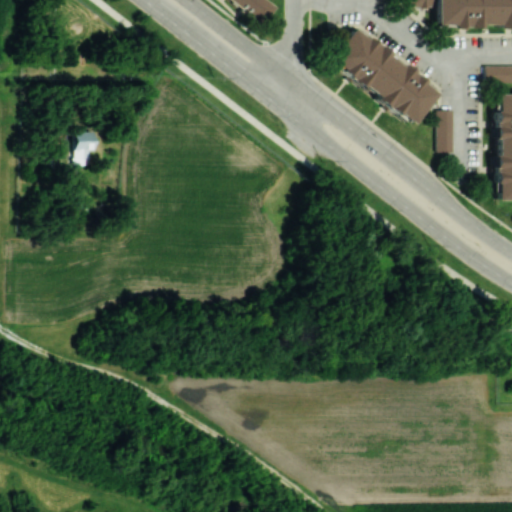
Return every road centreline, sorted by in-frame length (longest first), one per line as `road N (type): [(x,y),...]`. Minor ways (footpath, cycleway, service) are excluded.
road 1 (secondary): [(145,0),(511,284)]
road 2 (secondary): [(511,251),(191,0)]
